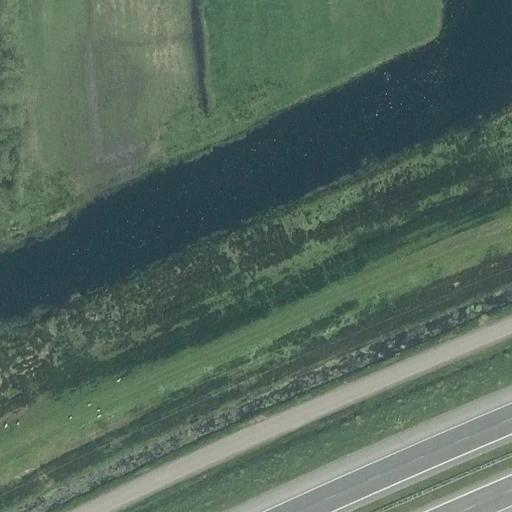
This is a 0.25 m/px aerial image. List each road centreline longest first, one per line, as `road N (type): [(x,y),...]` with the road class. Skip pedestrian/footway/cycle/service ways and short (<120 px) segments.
road 1 (unclassified): [(511,321),(92,511)]
road 2 (motorway): [(511,419),(302,511)]
